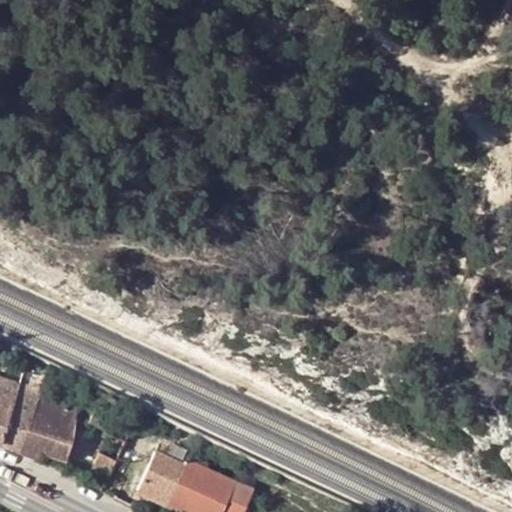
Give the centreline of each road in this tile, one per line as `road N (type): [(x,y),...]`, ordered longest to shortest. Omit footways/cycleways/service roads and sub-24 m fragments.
road 1 (track): [(352,0),(432,57),(511,53)]
road 2 (track): [(511,165),(432,57)]
